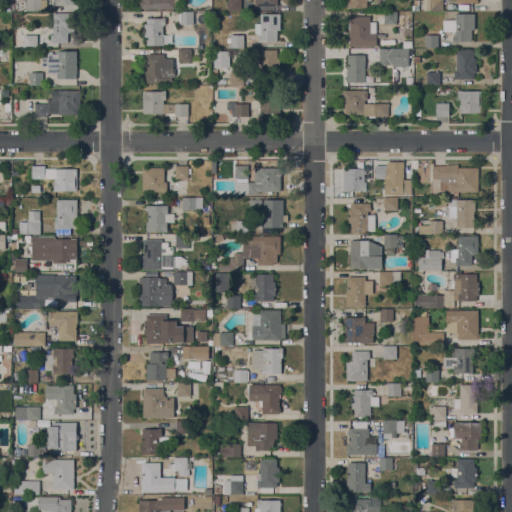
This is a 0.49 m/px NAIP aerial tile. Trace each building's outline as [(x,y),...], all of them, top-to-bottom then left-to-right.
[(41,10),(27,10),(27,0),(47,0),(47,9),(41,9),(41,10)] [(139,8),(139,0),(175,0),(175,8),(139,8)] [(228,0),(241,0),(241,10),(228,10),(228,0)] [(367,1),(367,7),(350,7),(350,8),(347,8),(347,0),(377,0),(377,1),(367,1)] [(443,0),(443,11),(429,10),(423,10),(423,0),(443,0)] [(180,13),(193,12),(193,24),(180,24),(180,13)] [(384,23),(384,12),(397,12),(397,24),(384,23)] [(51,42),(51,34),(53,34),(53,13),(68,13),(68,23),(74,23),(74,31),(68,31),(68,42),(51,42)] [(474,30),(471,30),(471,41),(457,41),(457,42),(453,42),(453,34),(454,34),(454,31),(443,31),(443,20),(455,20),(455,13),(474,13),(474,30)] [(279,14),(279,30),(277,30),(277,41),(258,41),(258,33),(255,33),(255,23),(260,23),(260,14),(279,14)] [(376,33),(377,33),(377,46),(349,46),(349,42),(349,40),(349,30),(349,23),(349,21),(349,19),(349,16),(370,16),(370,18),(371,18),(371,21),(370,21),(370,22),(376,22),(376,33)] [(146,37),(144,37),(144,23),(146,23),(146,18),(165,18),(165,25),(163,25),(163,45),(147,45),(146,37)] [(37,34),(37,47),(24,47),(24,46),(22,46),(22,38),(24,38),(24,34),(37,34)] [(438,47),(425,47),(425,34),(438,34),(438,47)] [(244,48),(230,48),(230,45),(227,45),(227,38),(231,38),(231,35),(244,35),(244,48)] [(0,61),(0,48),(9,48),(11,60),(0,61)] [(178,50),(191,49),(191,61),(178,62),(178,50)] [(408,49),(408,66),(392,66),(392,64),(379,64),(379,49),(408,49)] [(257,58),(259,58),(259,50),(277,50),(277,58),(280,58),(280,79),(265,79),(265,86),(257,86),(257,58)] [(454,79),(454,70),(457,70),(457,50),(474,50),(474,58),(476,58),(476,72),(474,72),(474,78),(454,79)] [(77,78),(57,79),(57,73),(47,73),(47,66),(42,66),(42,57),(47,57),(47,52),(52,52),(52,54),(57,54),(57,51),(76,51),(77,78)] [(213,51),(229,51),(229,67),(213,67),(213,51)] [(146,71),(147,71),(147,54),(163,54),(164,59),(172,59),(172,71),(165,71),(165,75),(172,75),(172,83),(146,83),(146,71)] [(365,57),(366,57),(366,62),(365,62),(365,82),(346,82),(346,71),(347,71),(347,54),(365,54),(365,57)] [(230,71),(243,71),(243,85),(230,85),(230,71)] [(43,85),(29,85),(30,72),(43,72),(43,85)] [(440,72),(440,85),(427,85),(427,72),(440,72)] [(265,86),(265,95),(280,95),(280,113),(259,113),(259,112),(258,112),(258,108),(259,108),(259,99),(257,99),(257,86),(265,86)] [(80,90),(80,108),(78,108),(78,114),(48,114),(48,116),(35,116),(35,103),(47,103),(47,99),(51,99),(51,90),(80,90)] [(142,91),(162,91),(162,90),(166,90),(166,99),(164,99),(164,104),(188,103),(188,116),(175,117),(175,112),(143,113),(142,91)] [(388,116),(375,116),(375,114),(345,114),(345,90),(367,90),(367,99),(365,99),(365,103),(388,103),(388,116)] [(460,113),(460,110),(458,110),(458,107),(460,107),(460,99),(458,99),(458,90),(481,90),(481,113),(460,113)] [(449,116),(436,116),(436,103),(441,103),(441,100),(444,100),(444,103),(449,103),(449,116)] [(235,102),(235,103),(248,103),(248,116),(232,116),(232,109),(227,109),(226,102),(235,102)] [(235,161),(235,165),(248,165),(248,179),(235,178),(235,176),(231,176),(231,166),(228,166),(228,161),(235,161)] [(387,165),(387,161),(404,161),(404,179),(412,179),(412,194),(385,194),(385,178),(376,179),(376,166),(387,165)] [(445,165),(445,164),(458,164),(458,167),(478,167),(478,192),(440,192),(440,179),(433,179),(433,165),(445,165)] [(44,165),(44,169),(76,169),(76,191),(54,191),(54,179),(56,179),(56,178),(32,178),(32,165),(44,165)] [(188,165),(188,179),(175,178),(175,165),(188,165)] [(142,167),(164,167),(164,192),(142,192),(142,167)] [(236,194),(236,182),(254,182),(254,169),(259,169),(259,168),(278,168),(278,170),(281,170),(281,173),(280,173),(280,191),(259,191),(259,194),(247,194),(236,194)] [(343,190),(343,168),(364,168),(364,171),(366,171),(366,173),(364,173),(364,181),(367,181),(367,190),(343,190)] [(182,198),(202,198),(202,208),(195,208),(195,210),(182,210),(182,198)] [(397,198),(398,210),(384,210),(384,198),(397,198)] [(57,199),(77,199),(77,227),(71,227),(71,234),(56,234),(56,229),(54,229),(54,220),(57,220),(57,210),(57,199)] [(249,207),(249,199),(283,199),(283,215),(287,215),(287,222),(283,222),(283,227),(264,227),(264,222),(261,222),(261,213),(263,213),(263,207),(256,207),(249,207)] [(475,211),(474,211),(474,227),(456,227),(456,218),(447,218),(447,199),(475,199),(475,211)] [(370,203),(370,211),(368,211),(368,215),(375,215),(375,232),(350,232),(350,223),(348,223),(348,208),(350,208),(350,203),(370,203)] [(168,205),(168,213),(174,213),(174,222),(168,222),(167,232),(146,232),(146,222),(148,222),(148,212),(146,212),(146,205),(168,205)] [(40,211),(40,234),(13,234),(13,229),(19,228),(19,222),(27,221),(27,220),(29,220),(28,211),(40,211)] [(249,220),(249,233),(236,234),(236,221),(249,220)] [(442,234),(421,233),(421,225),(429,226),(429,220),(443,220),(442,234)] [(175,235),(185,235),(186,249),(175,250),(175,235)] [(222,235),(224,239),(217,243),(215,239),(222,235)] [(384,235),(397,235),(401,235),(401,240),(397,240),(397,241),(401,241),(402,247),(384,247),(384,235)] [(32,247),(32,236),(55,236),(55,239),(68,239),(68,246),(76,246),(76,259),(70,259),(70,260),(66,260),(66,262),(52,262),(52,260),(32,260),(32,256),(26,256),(26,247),(32,247)] [(280,236),(280,254),(277,254),(277,262),(274,262),(274,265),(257,265),(257,258),(243,258),(243,271),(219,271),(219,262),(228,262),(228,258),(230,258),(230,257),(234,257),(234,253),(243,253),(243,243),(248,243),(248,236),(280,236)] [(478,236),(478,255),(472,255),(472,265),(455,265),(455,261),(450,261),(450,249),(458,249),(458,236),(478,236)] [(162,239),(162,242),(169,242),(169,247),(173,247),(173,256),(181,256),(181,267),(173,267),(173,268),(162,268),(162,269),(142,269),(143,260),(141,260),(141,256),(143,256),(143,255),(144,255),(144,239),(162,239)] [(382,268),(350,268),(350,240),(369,240),(382,246),(382,268)] [(440,250),(440,251),(444,251),(443,258),(442,257),(442,270),(419,270),(419,257),(425,257),(425,250),(440,250)] [(14,270),(14,258),(28,258),(27,271),(14,270)] [(192,272),(192,285),(174,285),(174,272),(192,272)] [(229,272),(229,292),(214,292),(214,273),(229,272)] [(400,272),(401,284),(379,284),(379,272),(400,272)] [(477,273),(477,281),(479,281),(479,295),(477,295),(477,300),(462,300),(462,301),(458,301),(458,300),(454,300),(454,280),(453,280),(453,273),(477,273)] [(35,274),(55,274),(55,276),(76,276),(76,283),(77,283),(77,295),(77,302),(64,302),(64,300),(57,300),(57,307),(45,307),(46,299),(53,299),(53,295),(35,295),(35,290),(35,274)] [(273,274),(273,282),(275,282),(275,295),(273,295),(273,301),(255,301),(255,294),(257,294),(257,274),(273,274)] [(365,276),(365,280),(373,281),(373,294),(365,294),(365,306),(346,306),(347,293),(347,276),(365,276)] [(159,277),(159,278),(166,278),(166,282),(169,282),(169,284),(172,284),(172,306),(139,306),(139,277),(159,277)] [(443,295),(443,308),(415,308),(415,294),(443,295)] [(45,295),(45,308),(16,308),(16,295),(32,295),(45,295)] [(227,295),(240,295),(240,308),(227,308),(227,295)] [(194,320),(194,309),(205,308),(205,320),(194,320)] [(380,308),(393,308),(393,321),(380,321),(380,308)] [(180,310),(193,310),(193,321),(180,321),(180,310)] [(281,310),(281,325),(285,325),(285,338),(281,338),(281,340),(260,340),(260,326),(253,326),(253,314),(260,314),(260,310),(281,310)] [(458,340),(458,333),(454,333),(454,332),(447,332),(447,323),(446,323),(446,310),(478,310),(479,339),(458,340)] [(49,311),(77,311),(77,323),(76,323),(76,340),(59,340),(59,326),(49,326),(49,311)] [(144,320),(146,320),(146,314),(167,314),(167,318),(173,318),(173,320),(177,320),(177,326),(192,326),(192,343),(147,343),(146,335),(144,335),(144,320)] [(365,317),(365,322),(374,322),(374,333),(373,333),(373,343),(362,343),(362,342),(360,342),(360,344),(357,344),(357,342),(356,342),(356,344),(353,344),(353,342),(351,342),(351,344),(348,344),(348,342),(344,342),(344,333),(346,333),(346,323),(344,323),(344,317),(365,317)] [(412,317),(420,317),(420,320),(429,320),(429,330),(420,330),(420,331),(412,331),(412,317)] [(207,341),(197,341),(197,331),(207,331),(207,341)] [(45,332),(45,345),(14,345),(14,332),(45,332)] [(213,345),(213,332),(233,332),(233,345),(220,345),(213,345)] [(413,345),(413,338),(416,338),(416,332),(444,332),(444,345),(413,345)] [(183,358),(183,347),(196,347),(196,358),(183,358)] [(397,359),(384,359),(383,347),(396,347),(397,359)] [(74,357),(71,357),(72,368),(74,368),(74,373),(62,374),(53,374),(53,370),(44,370),(44,355),(54,355),(54,348),(56,348),(74,348),(74,357)] [(283,348),(283,358),(281,358),(281,374),(262,374),(262,369),(252,369),(252,350),(263,350),(263,348),(283,348)] [(475,358),(473,358),(473,373),(468,373),(468,375),(464,375),(464,373),(462,373),(462,375),(459,375),(459,373),(458,373),(458,374),(454,374),(454,368),(443,368),(443,357),(450,357),(450,348),(475,348),(475,358)] [(168,351),(168,358),(166,358),(166,368),(175,368),(175,377),(166,377),(166,380),(147,380),(146,363),(150,363),(149,352),(168,351)] [(346,362),(349,362),(349,361),(352,361),(352,351),(370,351),(370,359),(367,359),(367,380),(346,380),(346,362)] [(25,369),(39,369),(39,382),(25,382),(25,369)] [(234,369),(247,369),(247,382),(234,382),(234,369)] [(439,382),(425,382),(426,369),(439,369),(439,382)] [(177,384),(190,384),(190,386),(193,386),(193,393),(190,393),(190,396),(177,396),(177,384)] [(280,384),(280,395),(279,395),(279,407),(281,408),(281,412),(279,413),(279,414),(262,414),(262,400),(250,401),(250,385),(280,384)] [(401,395),(388,396),(388,384),(401,384),(401,395)] [(460,408),(454,408),(454,398),(460,398),(460,385),(477,384),(477,414),(460,414),(460,408)] [(74,385),(74,393),(76,393),(76,408),(74,408),(74,414),(54,414),(54,406),(57,406),(57,399),(46,399),(46,385),(74,385)] [(143,388),(163,388),(164,397),(174,397),(174,418),(143,418),(143,388)] [(354,417),(354,408),(352,408),(352,395),(354,395),(354,389),(373,389),(373,391),(375,391),(375,394),(373,394),(373,396),(379,396),(379,406),(371,406),(371,417),(354,417)] [(40,406),(40,419),(27,419),(27,406),(40,406)] [(248,406),(248,419),(235,419),(235,406),(248,406)] [(433,408),(446,408),(446,421),(433,421),(433,408)] [(190,433),(177,433),(176,421),(190,421),(190,433)] [(268,422),(268,421),(270,421),(270,423),(277,423),(277,439),(274,439),(274,450),(260,450),(260,451),(256,451),(256,446),(247,446),(247,430),(248,430),(248,422),(268,422)] [(363,454),(363,456),(360,456),(360,455),(354,454),(354,456),(352,456),(352,455),(347,455),(347,444),(348,444),(349,437),(347,437),(347,431),(349,431),(349,428),(354,428),(354,421),(367,421),(367,428),(369,428),(369,436),(376,436),(376,444),(377,444),(377,454),(363,454)] [(383,421),(404,421),(404,433),(397,432),(397,438),(383,437),(383,421)] [(77,422),(77,439),(74,439),(74,450),(56,450),(56,445),(48,445),(48,433),(58,433),(58,428),(53,428),(53,422),(77,422)] [(481,423),(481,439),(478,439),(478,451),(464,450),(464,451),(460,451),(460,447),(458,447),(459,444),(460,444),(461,444),(462,440),(455,440),(455,439),(454,439),(454,437),(449,437),(449,428),(454,428),(454,422),(481,423)] [(162,428),(162,436),(169,436),(169,446),(161,446),(161,454),(141,455),(140,444),(143,444),(142,429),(162,428)] [(40,444),(40,457),(27,456),(27,443),(40,444)] [(431,456),(431,443),(445,443),(445,456),(431,456)] [(228,444),(241,444),(241,457),(228,457),(228,444)] [(187,472),(174,472),(174,457),(187,457),(187,458),(187,472)] [(175,492),(141,492),(141,478),(142,478),(142,462),(147,462),(147,458),(159,458),(159,462),(160,462),(160,477),(175,477),(175,492)] [(379,458),(392,458),(392,469),(379,470),(379,458)] [(474,467),(477,467),(476,481),(474,481),(474,488),(454,487),(454,484),(453,484),(453,482),(454,482),(454,479),(457,479),(457,477),(451,477),(451,468),(457,468),(457,458),(474,458),(474,467)] [(74,489),(53,489),(53,473),(43,473),(43,460),(53,460),(53,459),(74,459),(74,489)] [(260,459),(277,459),(277,467),(280,467),(280,481),(277,481),(277,487),(273,487),(274,492),(258,492),(258,487),(254,487),(254,479),(257,479),(257,473),(260,473),(260,459)] [(347,479),(348,479),(348,462),(365,462),(365,483),(370,483),(371,491),(347,491),(347,479)] [(425,474),(417,474),(417,479),(414,480),(414,462),(417,462),(417,467),(425,467),(425,474)] [(224,479),(230,480),(243,480),(243,494),(224,493),(224,479)] [(39,481),(39,494),(14,494),(14,480),(39,481)] [(427,480),(440,480),(440,493),(427,493),(427,480)] [(58,496),(58,497),(60,497),(60,499),(71,499),(71,511),(44,511),(50,511),(50,509),(38,509),(38,496),(58,496)] [(348,511),(348,499),(370,498),(370,497),(381,496),(381,506),(392,506),(392,511),(348,511)] [(160,511),(160,509),(161,509),(161,508),(159,508),(159,511),(138,511),(138,502),(140,502),(140,500),(158,500),(158,499),(161,499),(161,497),(174,497),(175,510),(171,510),(171,511),(160,511)] [(261,499),(261,500),(280,499),(280,503),(281,503),(281,505),(280,505),(280,511),(255,511),(255,508),(257,508),(257,499),(261,499)] [(475,499),(475,511),(449,511),(449,507),(452,507),(452,499),(475,499)]
